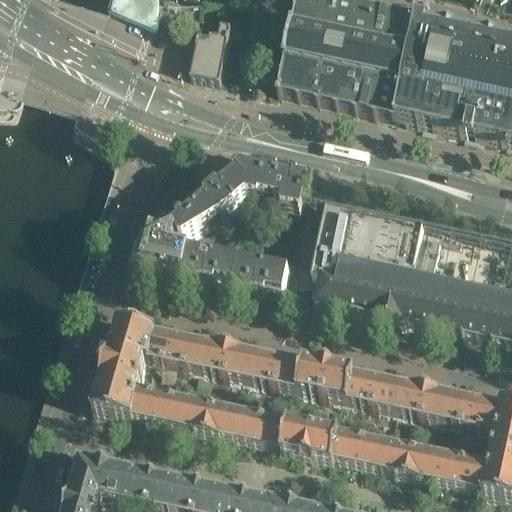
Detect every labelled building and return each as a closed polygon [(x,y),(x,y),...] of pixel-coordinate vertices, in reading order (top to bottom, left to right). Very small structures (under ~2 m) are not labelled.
[(152,32),(158,10),(159,8),(158,8),(161,0),(158,0),(140,0),(134,8),(122,7),(112,6),(109,16),(108,18),(126,23),(150,34),(151,32),(152,32)] [(397,129),(417,30),(299,5),(279,104),(397,129)] [(511,153),(511,50),(441,35),(442,30),(423,26),(422,26),(421,26),(420,26),(419,27),(418,28),(418,29),(417,30),(397,129),(511,153)] [(220,91),(232,39),(222,37),(220,47),(200,42),(191,85),(220,91)] [(511,307),(433,291),(437,269),(443,241),(305,212),(311,186),(244,172),(211,200),(232,224),(239,218),(236,215),(249,205),(260,207),(261,204),(285,210),(284,217),(303,221),(291,281),(275,278),(275,275),(257,271),(256,274),(240,270),(234,297),(285,308),(289,290),(320,297),(316,314),(375,327),(374,328),(406,334),(406,333),(511,355),(511,307)] [(225,230),(232,224),(211,200),(172,232),(184,249),(222,227),(225,230)] [(190,259),(191,258),(184,249),(172,232),(146,243),(146,244),(135,241),(127,270),(138,273),(139,275),(140,276),(142,277),(184,286),(190,259)] [(234,297),(240,270),(224,267),(225,264),(215,262),(206,260),(205,263),(190,259),(184,286),(234,297)] [(151,371),(157,344),(157,341),(120,333),(111,366),(145,375),(146,370),(151,371)] [(200,382),(205,354),(157,344),(151,371),(169,375),(167,383),(179,386),(181,378),(200,382)] [(249,392),(255,364),(244,362),(244,360),(217,354),(217,356),(205,354),(200,382),(218,385),(216,393),(229,396),(231,388),(249,392)] [(298,402),(304,375),(255,364),(249,392),(267,396),(266,404),(278,407),(280,399),(298,402)] [(140,398),(145,375),(111,366),(109,366),(103,389),(104,389),(140,398)] [(349,413),(355,385),(355,383),(304,372),(304,375),(298,402),(317,407),(316,414),(328,417),(330,409),(349,413)] [(208,399),(211,388),(199,385),(196,397),(208,399)] [(398,424),(404,396),(355,385),(349,413),(367,417),(365,425),(378,428),(380,420),(398,424)] [(132,428),(139,400),(140,398),(104,389),(94,422),(132,430),(132,428)] [(183,439),(189,411),(170,407),(172,399),(159,396),(158,404),(139,400),(132,428),(183,439)] [(447,434),(453,406),(442,404),(442,402),(416,397),(415,398),(404,396),(398,424),(416,428),(415,435),(427,438),(429,430),(447,434)] [(496,444),(502,417),(453,406),(447,434),(466,438),(464,446),(477,449),(478,441),(496,444)] [(233,449),(239,421),(220,417),(222,409),(209,407),(208,415),(189,411),(183,439),(193,441),(193,442),(214,447),(220,448),(220,446),(233,449)] [(511,416),(503,415),(502,417),(496,444),(490,471),(511,475),(511,416)] [(281,459),(287,432),(270,428),(272,420),(259,417),(258,425),(239,421),(233,449),(281,459)] [(335,473),(335,471),(341,443),(320,439),(322,431),(310,428),(308,436),(287,432),(281,459),(281,462),(335,473)] [(384,481),(390,453),(371,449),(373,442),(360,439),(359,447),(341,443),(335,471),(384,481)] [(434,492),(440,464),(421,460),(423,452),(410,449),(409,457),(390,453),(384,481),(396,484),(396,486),(405,488),(423,491),(423,489),(434,492)] [(484,502),(490,475),(471,471),(473,463),(460,460),(459,468),(440,464),(434,492),(484,502)] [(102,511),(104,507),(125,511),(131,480),(132,479),(80,468),(70,505),(69,505),(67,511),(102,511)] [(511,510),(511,475),(490,471),(490,475),(484,502),(483,505),(511,510)] [(172,511),(177,490),(131,480),(125,511),(126,511),(172,511)] [(221,511),(224,500),(224,499),(178,489),(177,490),(172,511),(221,511)] [(269,511),(270,510),(224,500),(221,511),(269,511)]
